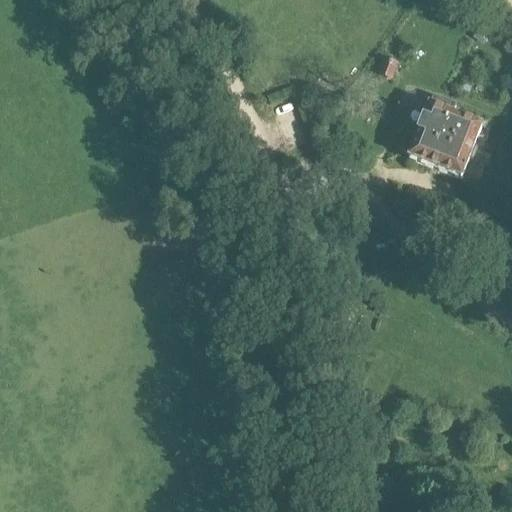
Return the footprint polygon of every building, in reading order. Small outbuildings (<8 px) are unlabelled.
[(393,83),(400,66),(384,61),(379,79),(393,83)] [(328,99),(314,90),(309,98),(324,107),(328,99)] [(400,155),(411,159),(410,161),(463,181),(482,130),(453,119),(457,108),(433,100),(430,110),(418,142),(406,137),(400,155)] [(450,232),(441,246),(485,280),(494,269),(468,246),(469,245),(450,232)] [(511,237),(493,259),(497,262),(505,269),(511,263),(511,237)] [(332,339),(331,345),(345,347),(346,342),(349,342),(352,300),(336,298),(332,339)] [(500,505),(511,509),(511,494),(505,492),(500,505)]
